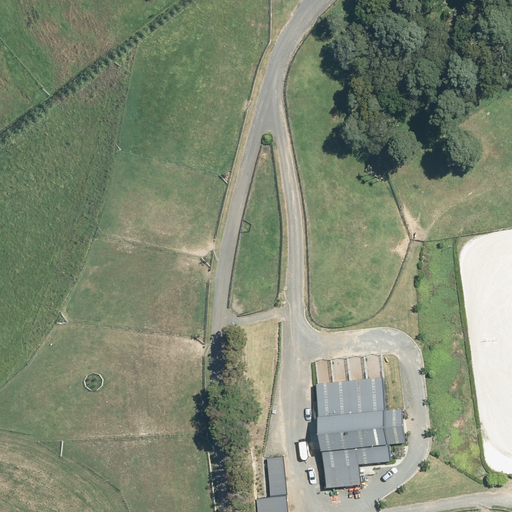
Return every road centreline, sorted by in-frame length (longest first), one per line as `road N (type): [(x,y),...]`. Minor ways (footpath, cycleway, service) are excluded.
road 1 (track): [(326,0),(278,74),(308,511)]
road 2 (track): [(351,511),(405,435),(395,363),(368,339)]
